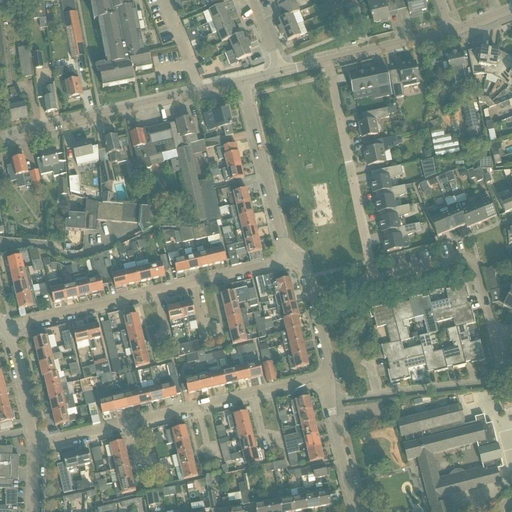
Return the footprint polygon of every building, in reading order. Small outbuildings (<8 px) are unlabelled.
[(13,0),(0,0),(0,13),(15,11),(13,0)] [(94,0),(97,9),(92,10),(94,21),(99,20),(101,33),(106,32),(108,43),(103,44),(106,60),(111,59),(112,65),(106,66),(106,64),(96,66),(98,72),(100,71),(103,84),(108,83),(109,87),(129,84),(128,79),(134,78),(132,68),(141,66),(142,71),(152,69),(149,51),(144,52),(143,42),(138,43),(136,32),(141,32),(137,11),(132,12),(131,7),(127,8),(125,0),(94,0)] [(201,0),(205,8),(212,5),(225,0),(201,0)] [(366,0),(367,1),(371,18),(372,17),(374,23),(381,21),(381,23),(388,21),(387,19),(389,19),(387,14),(397,11),(394,0),(375,0),(373,0),(366,0)] [(394,0),(397,11),(408,9),(410,14),(411,14),(411,16),(417,15),(417,13),(426,11),(424,3),(427,2),(426,0),(394,0)] [(45,19),(43,2),(43,1),(26,3),(28,21),(45,19)] [(295,1),(279,8),(281,12),(283,11),(286,17),(292,15),(292,16),(299,13),(299,12),(295,1)] [(360,13),(357,7),(358,7),(356,3),(352,5),(345,7),(347,11),(353,9),(356,15),(360,13)] [(227,17),(224,10),(227,9),(225,5),(209,11),(213,22),(227,17)] [(76,12),(63,15),(69,47),(82,44),(76,12)] [(281,27),(278,28),(280,32),(296,26),(292,16),(292,15),(286,17),(280,20),(278,20),(281,27)] [(233,26),(232,22),(229,23),(227,17),(213,22),(217,33),(233,26)] [(235,37),(233,32),(235,31),(233,26),(217,33),(222,44),(229,41),(228,40),(235,37)] [(301,36),(296,26),(280,32),(282,36),(285,35),(287,42),(301,36)] [(187,33),(192,43),(201,39),(197,29),(191,31),(187,33)] [(249,44),(248,40),(245,41),(242,34),(235,37),(228,40),(229,41),(233,51),(249,44)] [(251,49),(249,44),(233,51),(226,54),(231,67),(239,63),(238,62),(251,56),(248,50),(251,49)] [(17,49),(22,78),(34,77),(30,47),(17,49)] [(486,75),(489,54),(489,52),(481,51),(481,49),(468,52),(473,76),(480,75),(486,75)] [(498,80),(510,58),(498,51),(497,53),(489,52),(489,54),(486,75),(491,76),(498,80)] [(32,54),(34,70),(43,68),(41,52),(32,54)] [(453,88),(468,85),(461,53),(456,55),(456,54),(452,54),(452,55),(446,57),(447,61),(441,62),(443,74),(450,73),(453,88)] [(511,83),(511,59),(510,58),(498,80),(505,83),(508,87),(511,83)] [(399,71),(389,73),(394,100),(403,98),(403,88),(420,85),(415,63),(413,64),(413,62),(406,64),(406,65),(398,67),(399,71)] [(68,67),(59,69),(60,77),(62,77),(64,83),(63,83),(65,91),(67,90),(69,99),(76,97),(77,99),(80,98),(81,96),(82,96),(77,72),(70,74),(68,67)] [(372,90),(374,99),(392,96),(387,69),(349,77),(352,94),(372,90)] [(8,70),(0,71),(0,82),(1,88),(12,86),(10,70),(8,70)] [(44,99),(44,100),(46,114),(53,112),(57,111),(56,110),(55,98),(53,84),(46,85),(48,98),(44,99)] [(10,93),(2,94),(3,107),(7,107),(11,122),(28,118),(25,104),(24,102),(20,103),(16,88),(9,89),(10,93)] [(478,129),(473,102),(462,105),(467,131),(469,131),(471,136),(477,135),(476,129),(478,129)] [(360,130),(359,130),(360,137),(362,137),(362,138),(378,135),(377,134),(376,125),(378,125),(381,120),(389,118),(387,109),(362,114),(364,123),(359,124),(360,130)] [(227,110),(204,115),(208,131),(222,128),(225,137),(227,137),(233,135),(231,126),(227,110)] [(198,142),(196,134),(194,134),(190,118),(177,121),(177,122),(180,138),(181,138),(183,146),(189,144),(198,142)] [(198,183),(191,155),(190,148),(184,149),(183,146),(181,138),(180,138),(177,122),(170,124),(176,151),(176,150),(194,228),(204,225),(207,224),(198,183)] [(142,130),(130,133),(134,146),(137,160),(132,161),(134,168),(145,166),(146,167),(146,168),(147,168),(148,168),(149,168),(150,168),(150,167),(151,167),(151,166),(151,165),(149,157),(162,154),(163,162),(172,160),(170,152),(176,151),(170,124),(143,130),(144,131),(142,131),(142,130)] [(117,136),(104,139),(106,149),(107,155),(110,154),(112,163),(117,162),(127,160),(125,150),(122,151),(120,143),(118,144),(117,136)] [(219,137),(204,141),(203,141),(205,149),(207,149),(221,145),(219,137)] [(368,167),(385,163),(383,155),(398,146),(396,137),(367,143),(368,149),(364,150),(365,152),(363,153),(364,158),(366,158),(368,167)] [(499,155),(498,151),(501,150),(499,140),(496,142),(490,144),(492,156),(493,161),(499,158),(499,155)] [(205,149),(203,141),(189,144),(190,148),(191,155),(206,152),(205,149)] [(89,142),(73,146),(77,167),(99,162),(98,147),(91,148),(89,142)] [(224,159),(226,169),(241,165),(236,145),(216,149),(219,161),(224,159)] [(41,154),(42,158),(37,159),(41,176),(54,174),(54,175),(61,173),(56,150),(41,154)] [(27,174),(26,169),(23,158),(22,158),(21,157),(18,158),(17,159),(12,161),(13,165),(7,167),(11,183),(17,181),(19,188),(25,187),(22,175),(27,174)] [(111,170),(109,171),(108,162),(101,163),(100,163),(101,170),(104,184),(114,182),(111,170)] [(210,163),(211,171),(218,169),(217,162),(210,163)] [(244,178),(241,165),(226,169),(222,170),(225,183),(244,178)] [(372,180),(370,180),(373,194),(375,193),(391,190),(390,189),(389,180),(402,175),(400,167),(370,173),(372,180)] [(30,172),(35,191),(43,189),(38,170),(30,172)] [(218,170),(211,171),(212,178),(220,177),(218,170)] [(473,170),(466,173),(470,181),(475,179),(476,178),(474,172),(473,170)] [(450,173),(422,184),(424,191),(452,180),(450,173)] [(78,177),(69,178),(70,192),(79,194),(78,177)] [(221,221),(211,180),(198,183),(207,224),(216,222),(221,221)] [(240,186),(228,189),(229,194),(233,193),(235,206),(249,202),(246,190),(241,191),(240,186)] [(376,199),(374,200),(377,213),(379,213),(395,209),(393,200),(406,195),(404,186),(390,189),(391,190),(375,193),(376,199)] [(511,211),(511,194),(511,193),(503,197),(504,199),(499,201),(505,214),(511,211)] [(103,204),(113,204),(114,194),(104,194),(103,204)] [(486,222),(496,218),(487,196),(480,199),(481,202),(479,203),(486,222)] [(122,223),(123,205),(113,204),(103,204),(99,204),(86,199),(85,212),(92,212),(92,210),(97,211),(96,221),(122,223)] [(466,201),(457,204),(460,211),(466,226),(465,226),(467,230),(477,226),(469,207),(466,201)] [(235,206),(229,207),(232,220),(234,219),(252,215),(249,202),(235,206)] [(477,226),(486,222),(479,203),(469,207),(477,226)] [(457,204),(447,208),(456,230),(465,226),(466,226),(460,211),(457,204)] [(156,226),(158,207),(141,206),(140,226),(144,233),(156,226)] [(380,219),(378,219),(381,233),(383,233),(383,232),(399,229),(399,228),(397,219),(410,214),(409,206),(395,209),(379,213),(380,219)] [(447,208),(448,211),(440,215),(438,211),(447,233),(456,230),(447,208)] [(438,211),(428,216),(437,237),(447,233),(438,211)] [(85,233),(86,214),(70,213),(69,222),(67,221),(66,227),(65,232),(85,233)] [(255,227),(252,215),(234,219),(235,225),(240,224),(241,230),(255,227)] [(216,222),(207,224),(204,225),(205,230),(204,230),(205,233),(206,233),(207,237),(207,238),(220,235),(216,222)] [(384,239),(382,239),(385,253),(403,249),(401,239),(421,231),(419,224),(399,228),(399,229),(383,232),(383,233),(384,239)] [(205,230),(204,225),(194,228),(191,228),(194,240),(195,241),(207,238),(207,237),(206,233),(205,233),(204,230),(205,230)] [(258,239),(255,227),(236,232),(235,234),(237,242),(239,244),(258,239)] [(194,240),(191,228),(178,228),(179,232),(180,235),(180,239),(182,239),(183,243),(187,241),(194,240)] [(165,244),(171,243),(168,231),(162,232),(165,244)] [(179,232),(174,232),(177,244),(183,243),(182,239),(180,239),(180,235),(179,232)] [(261,252),(258,239),(239,244),(227,247),(231,267),(238,265),(235,251),(246,249),(247,255),(248,255),(260,252),(261,252)] [(226,263),(221,244),(209,247),(213,266),(226,263)] [(213,266),(209,247),(208,246),(203,247),(204,253),(198,254),(201,269),(213,266)] [(189,272),(184,253),(184,250),(178,251),(179,259),(173,260),(176,274),(189,272)] [(201,269),(198,254),(198,255),(196,250),(191,251),(192,256),(186,258),(189,272),(201,269)] [(108,252),(101,255),(108,285),(114,283),(115,289),(127,286),(124,272),(113,275),(108,252)] [(260,252),(248,255),(250,262),(262,260),(260,252)] [(93,276),(86,277),(91,295),(92,294),(92,295),(93,296),(96,295),(97,294),(97,293),(103,292),(102,286),(108,285),(101,255),(89,260),(93,276)] [(24,269),(21,256),(7,260),(7,261),(6,262),(7,266),(9,267),(10,272),(24,269)] [(161,263),(149,266),(152,280),(165,277),(163,272),(169,270),(166,256),(160,257),(161,263)] [(33,267),(34,272),(42,271),(40,264),(37,265),(37,267),(33,267)] [(152,280),(149,266),(136,269),(140,283),(152,280)] [(490,292),(498,290),(492,267),(484,269),(490,292)] [(24,269),(10,272),(13,284),(31,280),(29,268),(24,269)] [(140,283),(136,269),(124,272),(127,286),(140,283)] [(268,276),(270,284),(276,283),(279,295),(293,292),(290,279),(284,280),(282,273),(268,276)] [(91,295),(86,277),(86,275),(74,278),(75,284),(78,298),(79,297),(79,298),(81,299),(84,298),(85,297),(85,296),(91,295)] [(267,297),(265,287),(263,277),(255,279),(258,289),(259,294),(260,300),(264,299),(264,298),(267,297)] [(66,300),(63,286),(62,287),(61,279),(49,282),(54,303),(66,300)] [(34,292),(31,280),(13,284),(16,297),(34,292)] [(230,292),(254,287),(252,280),(229,285),(230,292)] [(78,298),(75,284),(63,286),(66,300),(78,298)] [(448,300),(430,304),(430,305),(432,314),(468,305),(465,296),(468,296),(465,286),(464,286),(463,284),(456,286),(457,288),(446,291),(448,300)] [(511,311),(511,284),(509,289),(507,288),(498,290),(499,297),(500,297),(501,302),(504,304),(503,306),(511,311)] [(247,296),(249,302),(253,301),(253,302),(257,301),(254,289),(246,291),(247,296)] [(37,305),(34,292),(16,297),(19,309),(37,305)] [(249,302),(247,296),(241,297),(236,298),(235,292),(221,296),(224,308),(238,305),(249,302)] [(296,304),(293,292),(279,295),(275,296),(278,308),(296,304)] [(418,297),(409,300),(409,302),(414,319),(423,317),(427,335),(436,333),(434,324),(435,324),(432,314),(430,305),(430,304),(429,298),(422,299),(419,300),(418,297)] [(196,322),(192,302),(179,305),(184,325),(185,329),(190,328),(189,324),(196,322)] [(400,302),(390,304),(391,307),(399,342),(400,342),(406,341),(409,340),(407,328),(404,328),(402,322),(414,319),(409,302),(404,304),(400,305),(400,302)] [(296,304),(278,308),(281,320),(283,320),(297,317),(298,316),(296,304)] [(184,325),(179,305),(167,308),(171,328),(184,325)] [(246,309),(239,311),(238,305),(224,308),(227,320),(241,317),(246,316),(248,315),(246,309)] [(470,314),(468,305),(432,314),(435,324),(452,320),(454,329),(456,328),(465,326),(466,326),(475,324),(472,314),(470,314)] [(372,311),(369,311),(371,318),(373,318),(376,327),(376,328),(386,326),(390,344),(399,342),(391,307),(385,308),(382,309),(381,307),(371,309),(372,311)] [(124,318),(127,331),(141,328),(138,315),(124,318)] [(249,328),(246,316),(241,317),(227,320),(230,333),(244,329),(249,328)] [(300,329),(297,317),(283,320),(286,332),(285,333),(300,329)] [(102,324),(105,337),(109,336),(108,335),(112,334),(109,322),(102,324)] [(98,325),(85,328),(89,342),(88,342),(90,351),(96,349),(94,341),(102,339),(98,325)] [(257,326),(256,327),(259,339),(265,337),(266,336),(264,330),(266,330),(265,325),(261,326),(260,325),(257,326)] [(465,326),(456,328),(465,363),(471,362),(474,361),(475,364),(484,361),(483,357),(486,357),(484,350),(482,351),(479,342),(470,344),(466,326),(465,326)] [(89,342),(85,328),(73,331),(77,345),(88,342),(89,342)] [(144,340),(141,328),(127,331),(120,332),(123,345),(144,340)] [(452,348),(442,351),(446,368),(452,367),(455,366),(456,368),(466,366),(465,363),(456,328),(454,329),(446,331),(448,342),(451,342),(452,348)] [(245,336),(244,329),(230,333),(233,345),(251,341),(249,335),(245,336)] [(300,329),(286,332),(289,345),(303,341),(300,329)] [(62,333),(65,347),(68,346),(68,345),(72,344),(69,332),(62,333)] [(427,335),(418,337),(421,347),(423,356),(426,366),(425,366),(427,373),(433,371),(437,370),(437,373),(447,370),(446,368),(442,351),(432,353),(427,335)] [(34,340),(36,353),(51,349),(48,337),(34,340)] [(146,352),(144,340),(123,345),(125,351),(131,349),(133,356),(146,352)] [(201,341),(191,343),(188,344),(189,344),(188,344),(189,348),(190,348),(191,351),(190,351),(191,355),(202,353),(202,352),(203,352),(201,341)] [(305,354),(303,341),(289,345),(284,346),(285,351),(290,350),(292,357),(305,354)] [(390,344),(381,346),(383,356),(386,356),(387,359),(388,365),(423,356),(421,347),(408,350),(403,351),(400,342),(399,342),(390,344)] [(189,344),(188,344),(176,347),(178,358),(186,356),(187,356),(191,355),(190,351),(191,351),(190,348),(189,348),(188,344),(189,344)] [(52,355),(51,349),(36,353),(39,365),(53,362),(57,361),(63,360),(62,353),(52,355)] [(264,351),(261,352),(263,362),(270,360),(268,349),(264,350),(264,351)] [(149,365),(146,352),(133,356),(135,368),(149,365)] [(203,360),(202,353),(191,355),(192,359),(194,359),(194,362),(203,360)] [(308,366),(305,354),(292,357),(287,358),(290,370),(295,369),(308,366)] [(390,374),(388,374),(390,384),(392,384),(393,386),(399,385),(399,382),(410,379),(407,370),(425,366),(426,366),(423,356),(388,365),(390,371),(390,374)] [(114,373),(121,372),(118,359),(114,359),(114,361),(111,362),(114,373)] [(60,373),(57,361),(53,362),(39,365),(42,378),(44,377),(56,374),(58,374),(60,373)] [(271,362),(264,364),(268,382),(276,380),(271,362)] [(111,374),(108,363),(94,366),(95,370),(96,370),(97,373),(96,373),(97,377),(101,377),(105,375),(111,374)] [(250,380),(263,377),(259,363),(246,366),(250,380)] [(170,377),(159,380),(160,386),(164,401),(176,398),(176,396),(181,394),(174,364),(168,365),(170,377)] [(246,366),(234,369),(238,383),(250,380),(246,366)] [(154,388),(148,389),(152,403),(164,401),(160,386),(159,380),(158,375),(159,375),(157,368),(150,369),(153,381),(154,388)] [(213,389),(210,375),(208,369),(196,372),(197,378),(201,392),(213,389)] [(238,383),(234,369),(222,372),(225,386),(238,383)] [(201,392),(197,378),(195,370),(189,371),(191,379),(185,381),(188,395),(201,392)] [(133,381),(139,406),(140,406),(140,407),(141,408),(145,407),(146,406),(145,405),(152,403),(148,389),(142,391),(138,372),(131,374),(131,377),(133,377),(134,381),(133,381)] [(225,386),(222,372),(210,375),(213,389),(225,386)] [(65,379),(60,380),(58,374),(56,374),(44,377),(47,389),(67,385),(65,379)] [(130,394),(124,395),(127,409),(139,406),(133,381),(134,381),(133,377),(131,377),(131,374),(126,375),(128,382),(129,389),(130,394)] [(6,390),(4,384),(0,385),(0,398),(7,397),(7,396),(9,395),(8,390),(6,390)] [(69,397),(66,385),(47,389),(50,401),(69,397)] [(123,395),(122,391),(122,388),(110,391),(115,412),(127,409),(124,395),(123,395)] [(94,397),(92,390),(88,391),(89,393),(85,394),(86,399),(94,397)] [(115,412),(110,391),(97,394),(102,415),(115,412)] [(0,411),(10,409),(7,397),(0,398),(0,411)] [(69,397),(50,401),(53,414),(67,410),(73,409),(73,405),(74,403),(73,399),(71,398),(71,397),(69,397)] [(291,403),(294,415),(312,411),(309,398),(291,403)] [(95,404),(89,405),(93,426),(100,424),(95,404)] [(404,437),(406,445),(403,445),(407,461),(418,458),(431,511),(451,511),(449,502),(445,503),(443,497),(499,483),(496,470),(503,468),(492,424),(486,425),(484,416),(475,418),(476,423),(465,425),(460,406),(398,422),(402,437),(404,437)] [(0,433),(10,431),(13,430),(11,422),(13,421),(13,420),(15,419),(14,415),(11,414),(10,409),(0,411),(0,433)] [(67,410),(53,414),(56,426),(61,425),(70,423),(76,421),(75,415),(68,417),(67,410)] [(315,423),(312,411),(294,415),(297,427),(315,423)] [(227,418),(230,430),(237,428),(250,425),(247,413),(227,418)] [(318,435),(315,423),(297,427),(298,433),(284,437),(284,438),(285,443),(289,442),(292,441),(318,435)] [(253,437),(250,425),(237,428),(240,441),(253,437)] [(179,429),(166,432),(169,445),(175,443),(188,440),(185,428),(184,428),(179,429)] [(153,435),(156,448),(159,447),(159,446),(163,445),(160,434),(153,435)] [(321,447),(318,435),(292,441),(289,442),(285,443),(288,456),(300,453),(298,445),(305,443),(307,451),(321,447)] [(256,450),(253,437),(240,441),(243,453),(256,450)] [(15,448),(22,447),(21,438),(13,439),(15,448)] [(191,452),(188,440),(175,443),(178,455),(191,452)] [(124,442),(110,446),(113,458),(127,455),(124,442)] [(229,455),(227,444),(221,445),(224,458),(227,457),(227,456),(229,455)] [(159,447),(156,448),(158,458),(165,456),(168,455),(165,445),(163,445),(159,446),(159,447)] [(0,511),(16,511),(17,511),(10,511),(11,494),(11,482),(18,482),(18,476),(19,457),(7,456),(7,448),(0,447),(0,511)] [(324,460),(321,447),(307,451),(310,463),(324,460)] [(92,450),(95,463),(98,462),(98,460),(102,460),(99,448),(92,450)] [(243,453),(231,456),(232,461),(232,462),(242,459),(244,466),(246,465),(246,466),(259,462),(256,450),(243,453)] [(88,451),(75,454),(79,468),(80,474),(85,473),(84,467),(91,465),(88,451)] [(194,464),(191,452),(178,455),(181,468),(194,464)] [(65,463),(57,465),(63,494),(72,492),(67,470),(79,468),(75,454),(63,456),(65,463)] [(130,467),(127,455),(113,458),(107,459),(110,471),(130,467)] [(285,462),(273,464),(273,467),(275,467),(276,471),(287,469),(285,462)] [(197,477),(194,464),(181,468),(184,480),(197,477)] [(325,464),(312,467),(314,475),(315,480),(328,477),(325,464)] [(110,471),(106,472),(107,478),(117,476),(118,482),(119,482),(133,479),(130,467),(110,471)] [(166,472),(162,473),(165,485),(172,483),(168,470),(165,471),(166,472)] [(136,492),(133,479),(119,482),(122,495),(136,492)] [(243,511),(242,505),(249,504),(246,492),(244,483),(239,484),(242,501),(229,503),(230,511),(243,511)] [(328,485),(322,486),(320,484),(316,485),(316,486),(321,508),(332,506),(328,485)] [(311,495),(305,496),(307,511),(321,508),(316,486),(309,487),(311,495)] [(174,488),(174,487),(162,489),(163,498),(176,496),(176,495),(177,495),(176,491),(175,491),(174,488)] [(305,496),(304,490),(303,490),(303,489),(297,490),(298,498),(293,499),(295,511),(299,511),(307,511),(305,496)] [(290,490),(279,492),(279,494),(282,511),(295,511),(293,499),(292,499),(290,490)] [(157,492),(155,493),(146,494),(148,507),(160,505),(157,492)] [(213,492),(208,493),(209,498),(211,511),(217,510),(215,498),(214,492),(213,492)] [(273,502),(268,503),(269,511),(282,511),(279,494),(272,495),(273,502)] [(205,511),(211,511),(209,498),(202,500),(204,509),(191,511),(205,511)] [(230,511),(229,503),(228,498),(221,500),(223,511),(217,511),(230,511)] [(269,511),(268,503),(255,505),(256,511),(269,511)]
